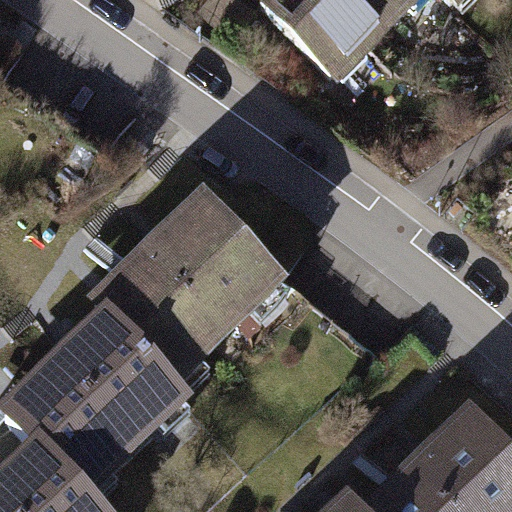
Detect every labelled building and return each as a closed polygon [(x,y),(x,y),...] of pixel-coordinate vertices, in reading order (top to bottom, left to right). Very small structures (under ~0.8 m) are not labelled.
[(256,0),(339,87),(431,0),(256,0)] [(292,292),(204,198),(90,306),(103,318),(143,361),(148,356),(184,394),(292,292)] [(143,361),(103,318),(0,412),(0,414),(32,449),(39,442),(95,501),(196,407),(184,394),(148,356),(143,361)] [(361,511),(349,498),(333,511),(511,511),(511,454),(474,413),(367,511),(361,511)] [(105,511),(95,501),(39,442),(32,449),(0,479),(0,511),(105,511)]
